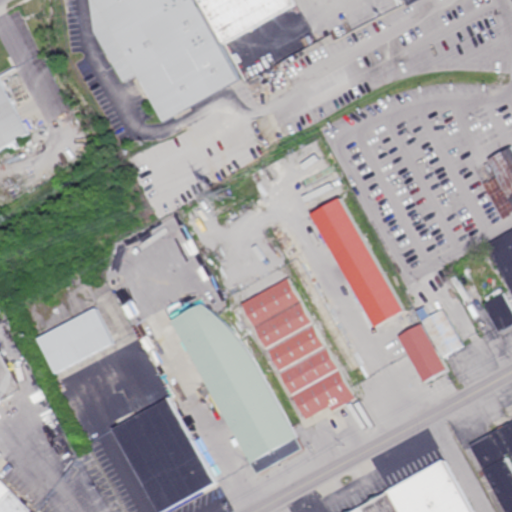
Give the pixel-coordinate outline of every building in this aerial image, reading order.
[(93,0),(193,0),(238,79),(164,121),(138,75),(124,82),(95,32),(93,0)] [(226,45),(201,0),(294,0),(297,5),(226,45)] [(0,77),(2,76),(34,133),(0,152),(0,77)] [(511,218),(510,220),(481,167),(511,149),(511,218)] [(348,199),(412,313),(383,329),(319,215),(348,199)] [(511,332),(505,336),(488,306),(511,292),(511,285),(489,246),(511,232),(511,332)] [(332,349),(333,348),(361,400),(338,413),(336,408),(312,421),(273,351),(274,350),(250,305),(296,280),(320,325),(320,326),(332,349)] [(238,331),(251,348),(309,452),(264,477),(247,447),(242,450),(237,442),(243,439),(171,310),(197,296),(216,309),(238,331)] [(438,318),(451,311),(471,347),(449,359),(456,371),(432,384),(407,338),(430,324),(423,312),(432,307),(438,318)] [(61,376),(42,341),(99,310),(118,345),(61,376)] [(175,511),(161,511),(117,431),(174,399),(222,486),(175,511)] [(511,511),(477,447),(511,427),(511,511)] [(362,511),(451,463),(477,511),(362,511)] [(0,511),(0,484),(3,481),(34,511),(0,511)]
